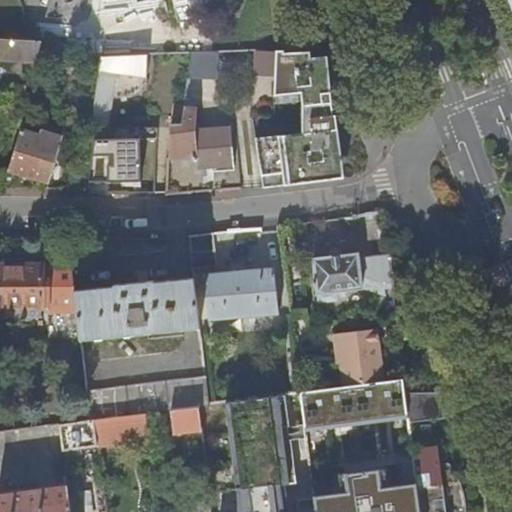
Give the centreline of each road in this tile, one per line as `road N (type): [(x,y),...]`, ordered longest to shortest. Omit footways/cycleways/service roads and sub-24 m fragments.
road 1 (residential): [(408,187),(113,224),(0,220)]
road 2 (secondary): [(412,0),(456,121)]
road 3 (secondary): [(456,121),(498,234)]
